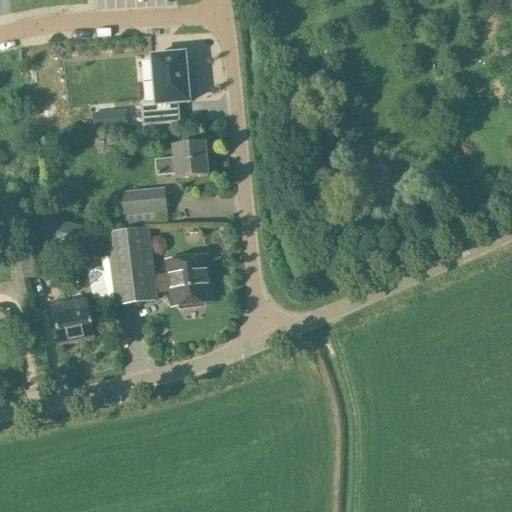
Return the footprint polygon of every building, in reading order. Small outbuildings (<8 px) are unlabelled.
[(155,104),(139,105),(141,127),(179,124),(177,104),(187,103),(183,56),(151,58),(155,104)] [(173,147),(174,159),(154,161),(156,178),(176,176),(176,180),(208,176),(205,143),(173,147)] [(164,189),(121,193),(123,215),(111,216),(112,226),(167,224),(166,214),(164,189)] [(28,237),(73,250),(78,232),(33,220),(28,237)] [(169,275),(155,276),(149,229),(106,234),(115,307),(158,302),(157,294),(171,292),(173,307),(210,302),(205,258),(168,263),(169,275)] [(85,234),(80,251),(96,255),(101,239),(85,234)] [(57,247),(19,255),(24,278),(62,270),(60,260),(87,269),(94,300),(107,298),(100,258),(57,247)] [(34,298),(44,298),(43,277),(33,278),(34,298)] [(86,302),(52,309),(60,347),(94,340),(86,302)]
